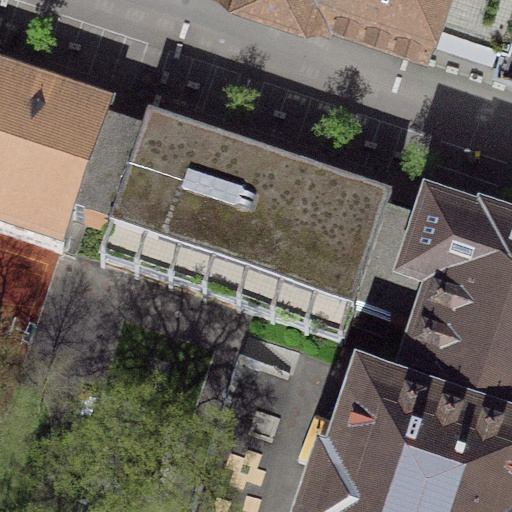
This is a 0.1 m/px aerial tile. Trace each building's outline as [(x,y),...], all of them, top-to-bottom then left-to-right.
[(360,0),(427,22),(426,25),(429,26),(437,0),(360,0)] [(511,53),(511,0),(437,0),(429,26),(432,27),(434,20),(500,42),(497,49),(511,53)] [(144,135),(104,122),(108,113),(110,109),(0,72),(0,232),(54,250),(54,251),(62,254),(73,219),(85,223),(85,224),(111,233),(101,264),(102,264),(101,267),(105,268),(106,265),(136,275),(135,278),(138,280),(139,276),(170,286),(169,290),(172,291),(173,288),(204,298),(203,301),(206,302),(207,299),(237,309),(236,312),(240,313),(241,310),(271,320),(270,323),(274,325),(275,322),(306,332),(305,335),(308,336),(309,333),(340,343),(339,346),(342,347),(343,344),(344,345),(354,313),(391,325),(391,326),(420,336),(432,299),(404,289),(426,223),(389,210),(391,203),(390,203),(391,200),(388,198),(386,201),(356,191),(357,188),(353,187),(352,190),(322,180),(323,177),(320,176),(318,179),(288,169),(289,166),(286,165),(285,168),(254,158),(255,154),(251,153),(250,156),(222,147),(223,144),(218,142),(217,145),(186,135),(187,132),(184,131),(183,134),(153,124),(154,121),(150,119),(149,123),(148,122),(144,135)] [(423,337),(399,408),(362,396),(356,415),(336,475),(333,483),(324,479),(312,511),(511,511),(511,239),(505,237),(485,230),(484,234),(430,216),(428,223),(426,223),(404,289),(432,299),(420,336),(423,337)] [(0,379),(11,382),(36,269),(0,261),(0,379)]
